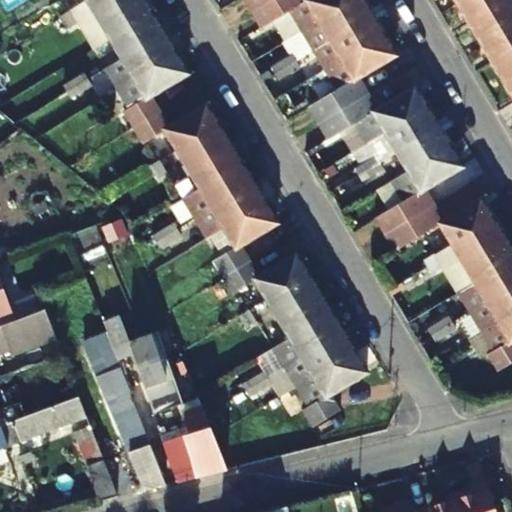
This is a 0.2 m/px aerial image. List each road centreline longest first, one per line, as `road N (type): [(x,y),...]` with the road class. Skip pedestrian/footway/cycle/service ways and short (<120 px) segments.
road 1 (residential): [(188,0),(456,434)]
road 2 (residential): [(156,511),(456,434)]
road 3 (residential): [(511,176),(406,0)]
